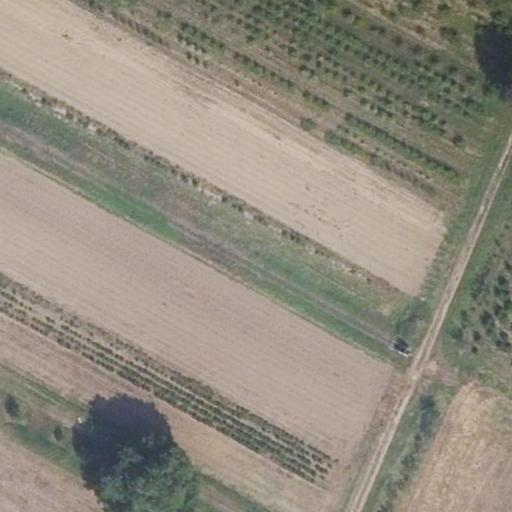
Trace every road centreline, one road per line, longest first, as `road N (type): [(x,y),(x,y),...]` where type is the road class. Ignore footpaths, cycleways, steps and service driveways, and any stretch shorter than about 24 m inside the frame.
road 1 (track): [(0,128),(511,410)]
road 2 (track): [(349,511),(511,117)]
road 3 (track): [(0,382),(236,511)]
